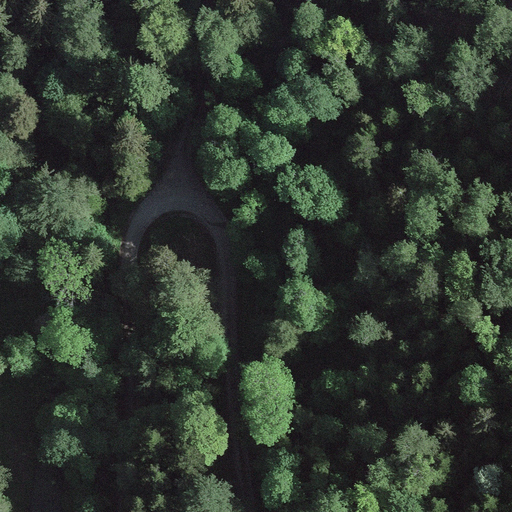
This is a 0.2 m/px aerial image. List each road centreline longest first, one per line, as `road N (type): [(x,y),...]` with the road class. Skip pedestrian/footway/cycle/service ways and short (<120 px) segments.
road 1 (track): [(233,511),(209,232),(197,205),(176,193)]
road 2 (track): [(108,511),(109,365),(128,227)]
road 3 (track): [(182,159),(232,122),(303,0)]
road 4 (track): [(176,193),(204,0)]
